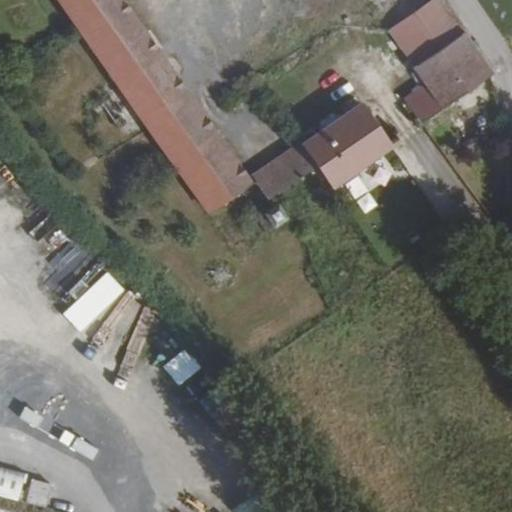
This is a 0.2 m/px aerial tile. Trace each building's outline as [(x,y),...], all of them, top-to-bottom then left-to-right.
[(59,0),(235,252),(285,217),(276,204),(254,220),(259,228),(246,236),(228,206),(240,200),(245,207),(257,198),(117,0),(59,0)] [(439,0),(365,0),(401,51),(394,55),(407,72),(416,71),(426,85),(403,101),(419,124),(491,74),(439,0)] [(323,130),(254,179),(266,197),(315,166),(330,185),(387,144),(358,106),(337,120),(332,113),(317,122),(323,130)] [(0,485),(20,490),(24,471),(0,465),(0,485)] [(230,511),(284,511),(260,485),(230,511)]
